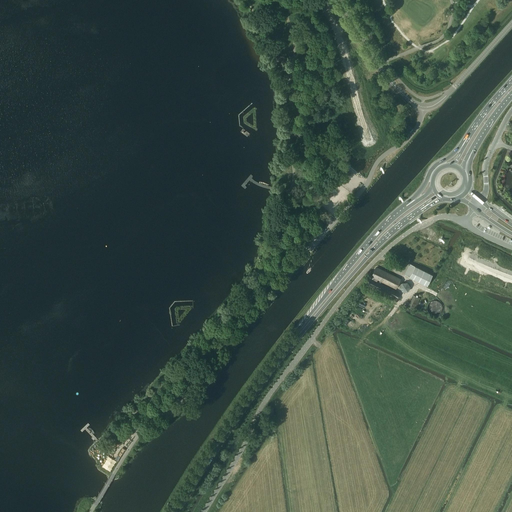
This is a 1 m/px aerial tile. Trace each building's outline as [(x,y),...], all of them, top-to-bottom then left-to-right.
[(416,266),(410,277),(428,285),(433,274),(416,266)] [(368,284),(381,290),(397,298),(399,293),(380,284),(382,281),(396,288),(401,279),(376,267),(372,276),(373,277),(372,279),(370,279),(368,284)] [(402,283),(400,287),(403,291),(408,291),(410,286),(407,282),(402,283)] [(114,433),(111,435),(119,444),(122,442),(124,440),(125,441),(127,439),(126,438),(128,437),(128,436),(133,433),(124,423),(118,428),(115,431),(113,432),(114,433)] [(108,457),(102,467),(109,472),(116,462),(114,461),(112,459),(111,458),(109,457),(108,457)]
